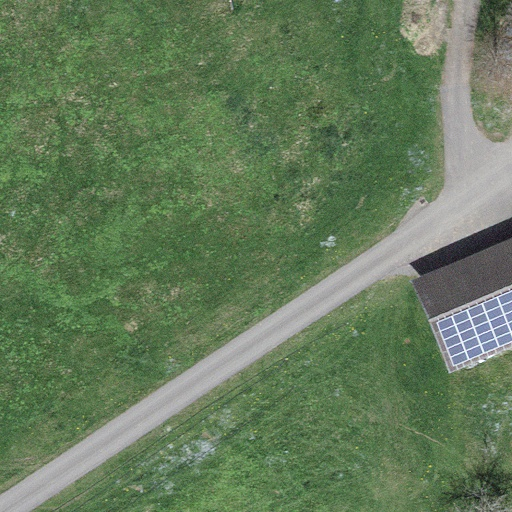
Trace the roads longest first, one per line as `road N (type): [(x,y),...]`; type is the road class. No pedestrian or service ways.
road 1 (track): [(2,511),(511,173)]
road 2 (track): [(469,202),(453,117),(468,0)]
